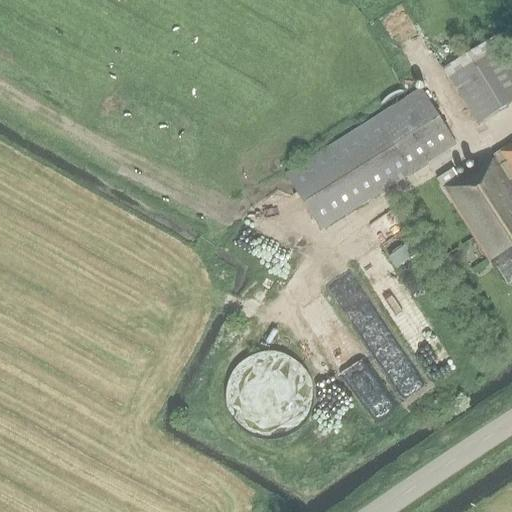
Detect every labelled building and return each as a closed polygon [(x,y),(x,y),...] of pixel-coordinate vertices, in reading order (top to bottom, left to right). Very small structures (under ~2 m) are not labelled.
[(478,126),(511,104),(511,73),(491,40),(443,69),(478,126)] [(319,229),(455,145),(421,91),(286,175),(319,229)] [(511,145),(494,157),(495,159),(479,169),(477,166),(458,178),(452,170),(441,177),(435,179),(491,271),(498,267),(508,284),(511,281),(511,145)] [(420,250),(414,241),(403,249),(401,247),(392,254),(394,256),(389,259),(396,268),(420,250)] [(227,377),(260,446),(322,416),(289,347),(227,377)] [(357,391),(377,424),(399,411),(379,378),(357,391)]
